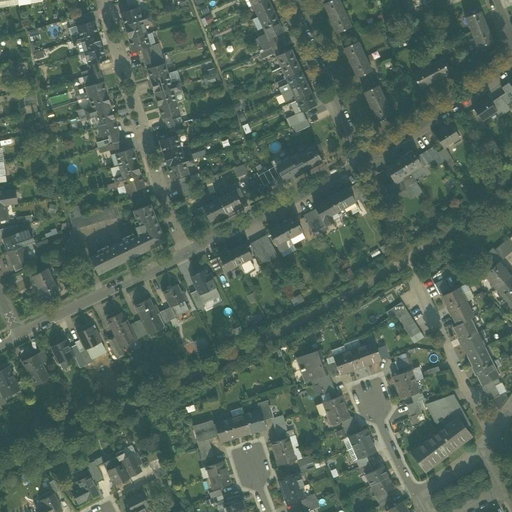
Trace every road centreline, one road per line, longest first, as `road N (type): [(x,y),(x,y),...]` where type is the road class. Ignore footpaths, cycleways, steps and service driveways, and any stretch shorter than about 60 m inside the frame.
road 1 (residential): [(101,0),(184,254)]
road 2 (residential): [(184,254),(362,158)]
road 3 (residential): [(18,335),(184,254)]
road 4 (residential): [(488,448),(415,284)]
road 5 (residential): [(362,158),(511,62)]
road 6 (residential): [(362,158),(287,0)]
